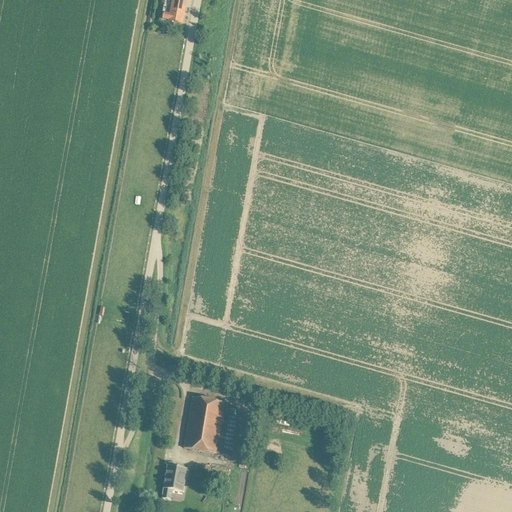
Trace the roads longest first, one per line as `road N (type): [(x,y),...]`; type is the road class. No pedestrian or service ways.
road 1 (unclassified): [(106,511),(198,0)]
road 2 (track): [(136,414),(158,373),(149,360),(159,296)]
